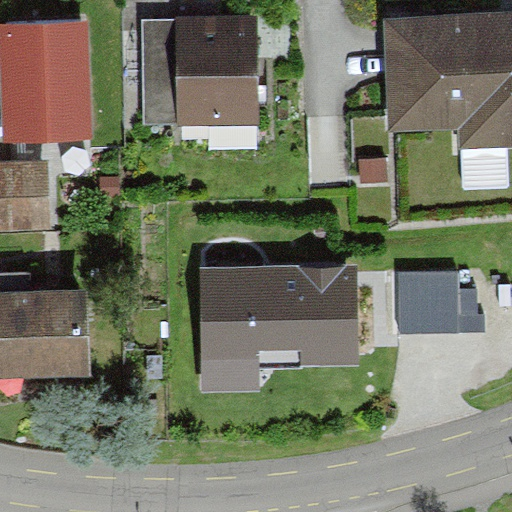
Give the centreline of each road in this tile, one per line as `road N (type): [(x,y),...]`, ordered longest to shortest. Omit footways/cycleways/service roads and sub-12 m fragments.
road 1 (tertiary): [(0,485),(148,499),(291,490)]
road 2 (tertiary): [(291,490),(511,440)]
